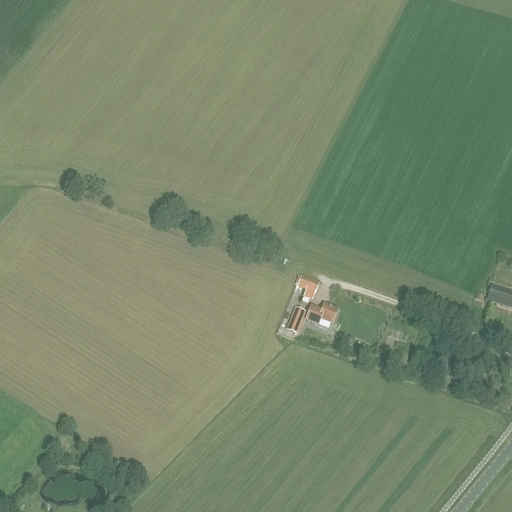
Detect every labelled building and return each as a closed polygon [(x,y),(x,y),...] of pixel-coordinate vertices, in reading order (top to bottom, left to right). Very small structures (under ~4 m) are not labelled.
[(314,294),(318,285),(302,279),(298,287),(314,294)] [(511,293),(491,287),(487,301),(511,309),(511,293)] [(332,325),(337,312),(324,307),(321,313),(311,309),(306,322),(318,327),(320,321),(332,325)] [(296,336),(298,330),(305,313),(294,309),(285,331),(296,336)] [(53,449),(60,453),(64,448),(57,443),(53,449)] [(31,493),(26,501),(31,504),(36,496),(31,493)]
